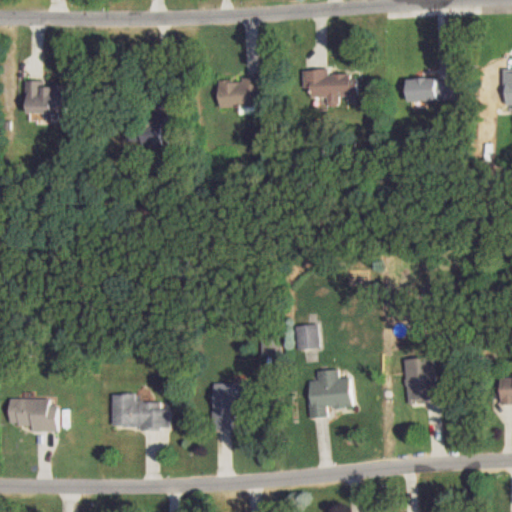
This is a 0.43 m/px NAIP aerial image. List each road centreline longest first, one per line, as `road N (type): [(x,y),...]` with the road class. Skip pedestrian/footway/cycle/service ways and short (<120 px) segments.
road 1 (residential): [(0,488),(150,487),(511,459)]
road 2 (residential): [(0,17),(207,19),(511,2)]
